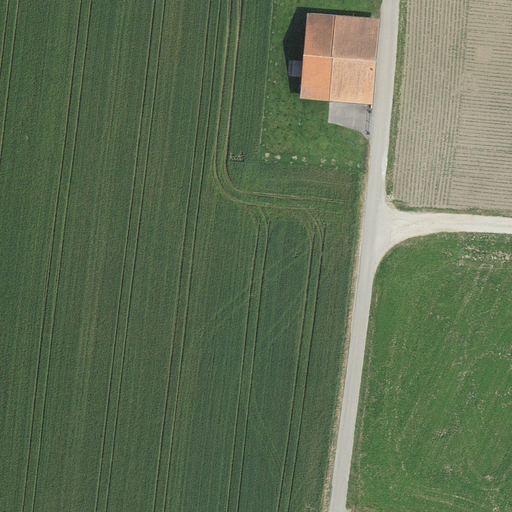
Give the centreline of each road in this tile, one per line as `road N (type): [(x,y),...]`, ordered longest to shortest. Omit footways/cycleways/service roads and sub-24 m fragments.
road 1 (unclassified): [(394,0),(339,511)]
road 2 (track): [(511,240),(370,230)]
